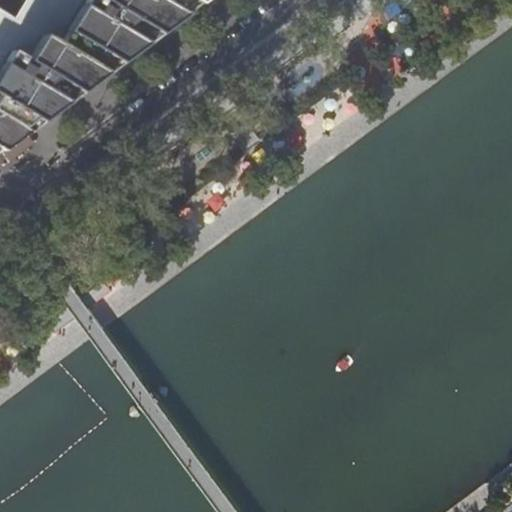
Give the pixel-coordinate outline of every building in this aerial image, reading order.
[(40,0),(26,24),(42,33),(43,32),(58,40),(82,0),(40,0)] [(152,38),(200,2),(197,0),(82,0),(58,40),(43,32),(42,33),(50,38),(108,71),(152,38)] [(28,55),(42,33),(26,24),(5,12),(0,20),(0,66),(13,46),(28,55)] [(76,94),(108,71),(50,38),(42,33),(28,55),(13,46),(0,66),(0,101),(38,123),(76,94)] [(38,123),(0,101),(0,151),(33,127),(38,123)]
